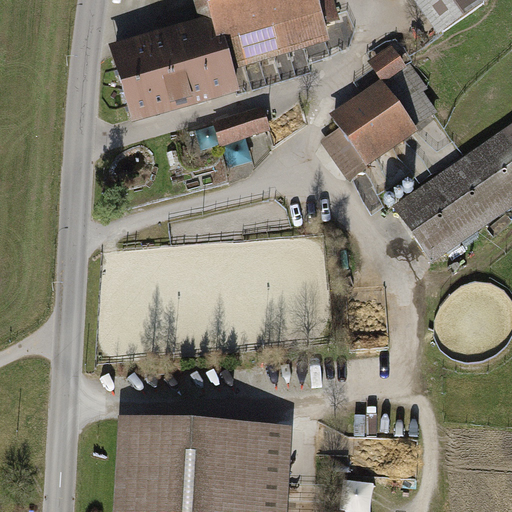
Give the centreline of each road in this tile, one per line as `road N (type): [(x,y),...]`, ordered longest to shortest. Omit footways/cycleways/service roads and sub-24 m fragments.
road 1 (tertiary): [(93,0),(75,151),(57,511)]
road 2 (track): [(396,376),(419,395),(427,439),(419,511)]
